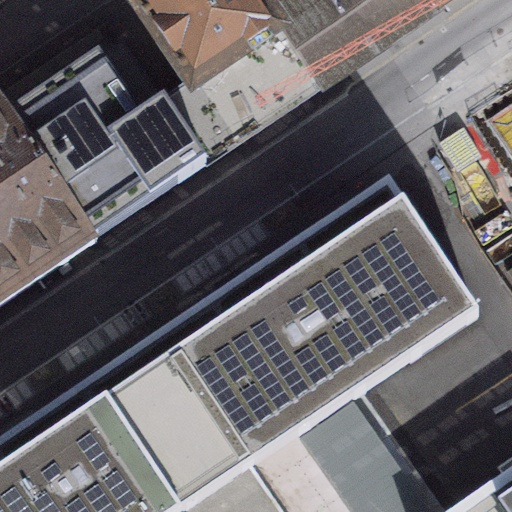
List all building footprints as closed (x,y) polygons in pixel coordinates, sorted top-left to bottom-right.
[(205,164),(317,88),(257,0),(134,0),(189,84),(162,102),(205,164)] [(257,0),(317,88),(439,5),(435,0),(257,0)] [(95,24),(0,89),(0,107),(93,241),(205,164),(162,102),(122,42),(112,49),(95,24)] [(511,103),(487,120),(511,159),(511,103)] [(0,303),(93,241),(0,107),(0,303)] [(481,320),(401,199),(0,450),(0,511),(511,511),(511,457),(498,468),(501,473),(445,511),(365,394),(481,320)]
